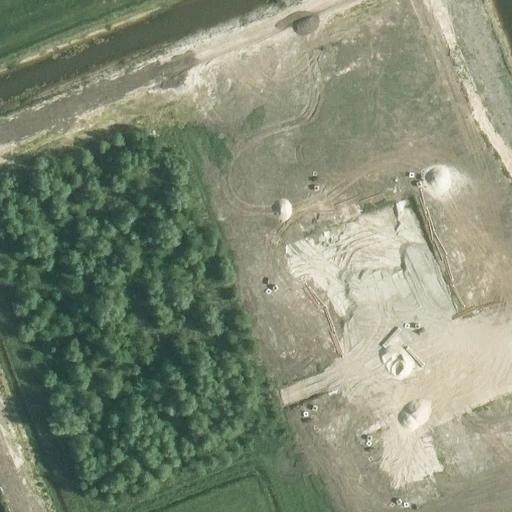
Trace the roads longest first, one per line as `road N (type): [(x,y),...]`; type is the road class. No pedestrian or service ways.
road 1 (residential): [(0,136),(342,0)]
road 2 (residential): [(324,245),(398,424),(471,394),(449,338)]
road 3 (residential): [(449,338),(398,214),(324,245)]
